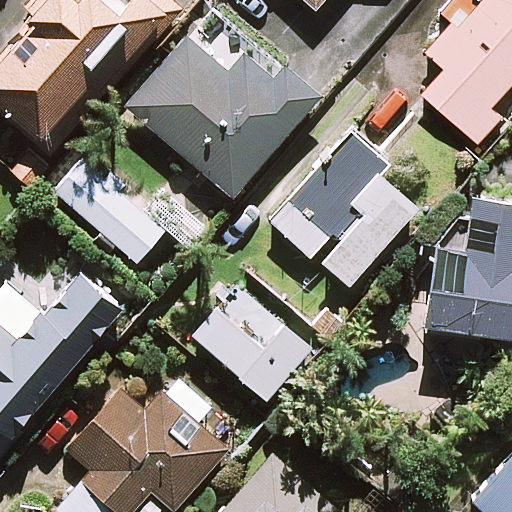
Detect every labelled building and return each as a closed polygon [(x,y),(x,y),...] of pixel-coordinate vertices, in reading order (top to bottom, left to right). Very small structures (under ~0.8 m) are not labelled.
[(0,93),(55,144),(181,6),(174,0),(30,0),(27,4),(40,16),(0,60),(0,93)] [(511,0),(481,0),(469,16),(462,9),(428,49),(447,65),(424,93),(481,140),(502,115),(491,106),(511,81),(511,0)] [(260,88),(189,28),(127,101),(234,193),(321,90),(284,59),(260,88)] [(388,158),(354,128),(273,218),(347,284),(419,204),(379,168),(388,158)] [(148,213),(81,155),(54,186),(122,244),(148,213)] [(511,193),(472,188),(464,246),(439,242),(428,318),(511,329),(511,193)] [(0,452),(127,302),(79,262),(17,335),(0,320),(0,452)] [(225,412),(178,370),(145,406),(120,384),(67,443),(93,467),(60,504),(68,511),(152,511),(164,499),(173,508),(231,442),(213,426),(225,412)] [(343,511),(272,450),(217,511),(343,511)] [(511,511),(511,452),(473,495),(489,510),(486,511),(511,511)]
